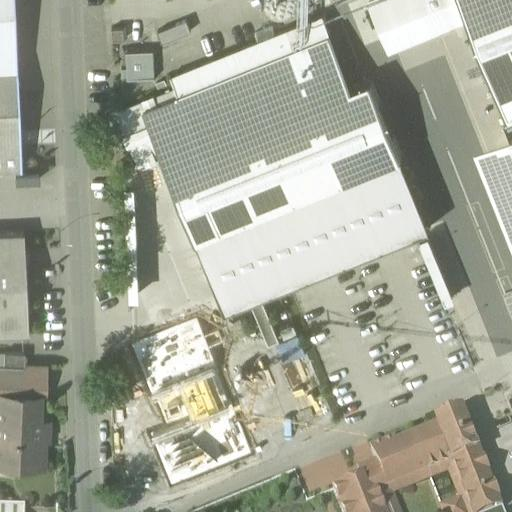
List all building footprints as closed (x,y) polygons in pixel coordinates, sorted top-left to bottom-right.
[(16,0),(0,0),(0,170),(24,170),(16,0)] [(511,0),(375,0),(395,47),(471,16),(511,118),(511,117),(511,0)] [(168,159),(225,310),(431,228),(381,98),(362,105),(327,18),(176,79),(180,90),(122,114),(144,169),(168,159)] [(129,52),(140,78),(169,66),(159,40),(129,52)] [(511,131),(476,146),(511,234),(511,131)] [(0,236),(0,334),(33,333),(29,235),(0,236)] [(0,396),(43,397),(48,397),(48,369),(0,367),(0,396)] [(0,396),(0,411),(0,467),(47,468),(48,423),(42,423),(43,397),(0,396)] [(505,511),(467,415),(375,452),(383,474),(336,492),(344,511),(505,511)]
